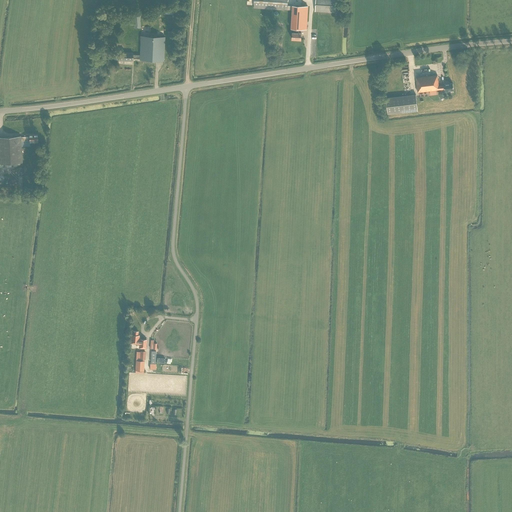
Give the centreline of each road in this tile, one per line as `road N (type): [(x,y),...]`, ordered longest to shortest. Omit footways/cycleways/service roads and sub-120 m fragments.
road 1 (unclassified): [(179,511),(197,305),(171,251),(187,86)]
road 2 (unclassified): [(187,86),(511,41)]
road 3 (unclassified): [(0,111),(187,86)]
